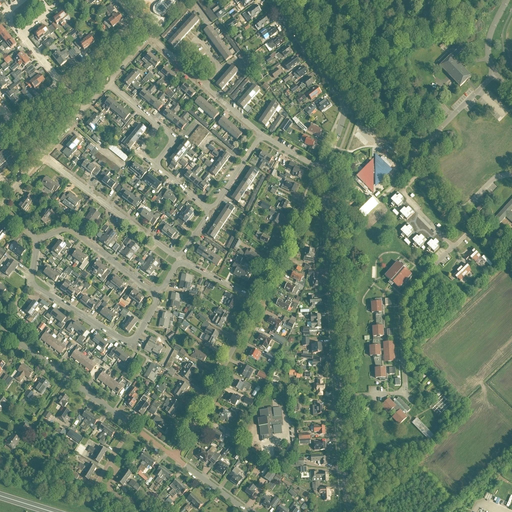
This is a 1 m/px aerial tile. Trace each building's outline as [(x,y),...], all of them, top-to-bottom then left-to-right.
[(74,0),(70,0),(62,7),(64,10),(69,7),(70,8),(77,2),(74,0)] [(162,0),(163,0),(162,2),(161,3),(160,3),(159,4),(158,5),(157,7),(156,8),(156,9),(156,10),(156,11),(157,12),(160,15),(162,17),(178,0),(162,0)] [(252,0),(246,0),(241,4),(242,6),(239,8),(241,11),(244,8),(244,9),(254,2),(252,0)] [(220,10),(215,4),(210,8),(214,14),(220,10)] [(123,20),(119,14),(116,16),(113,12),(115,10),(111,5),(106,9),(118,24),(123,20)] [(251,20),(261,13),(258,9),(258,8),(257,7),(256,6),(246,14),(251,20)] [(106,9),(104,10),(109,16),(108,16),(111,20),(108,22),(107,21),(104,23),(109,29),(112,27),(113,28),(118,24),(106,9)] [(220,19),(227,14),(225,10),(222,12),(220,10),(215,13),(220,19)] [(57,15),(65,26),(71,21),(66,15),(65,16),(61,12),(57,15)] [(65,26),(57,15),(52,19),(57,25),(59,23),(63,27),(65,26)] [(95,24),(91,19),(89,16),(85,20),(87,23),(89,21),(92,26),(95,24)] [(189,20),(195,26),(199,21),(193,16),(189,20)] [(255,24),(257,26),(255,28),(258,31),(259,30),(260,30),(265,25),(269,23),(268,22),(267,20),(264,17),(255,24)] [(189,20),(185,25),(191,30),(195,26),(189,20)] [(228,31),(235,26),(231,22),(225,26),(228,31)] [(185,25),(181,30),(187,35),(191,30),(185,25)] [(43,26),(38,30),(46,38),(50,35),(51,35),(53,34),(49,29),(47,30),(43,26)] [(207,37),(214,32),(210,27),(204,32),(207,37)] [(267,33),(266,32),(265,31),(264,30),(257,35),(258,36),(261,34),(265,40),(270,37),(270,38),(277,33),(276,33),(276,32),(275,31),(275,30),(273,28),(267,33)] [(38,30),(34,33),(36,36),(35,38),(38,41),(42,39),(45,41),(42,43),(46,48),(50,45),(38,30)] [(181,30),(177,34),(183,40),(187,35),(181,30)] [(0,36),(4,40),(9,36),(5,31),(0,35),(0,36)] [(214,32),(207,37),(211,42),(218,37),(214,32)] [(232,38),(236,43),(242,38),(239,33),(232,38)] [(79,38),(82,42),(80,45),(77,42),(75,44),(79,50),(82,48),(84,51),(90,47),(85,41),(82,37),(79,34),(78,35),(80,38),(79,38)] [(177,34),(172,39),(179,44),(183,40),(177,34)] [(0,49),(1,50),(13,41),(9,36),(4,40),(5,42),(2,45),(2,47),(0,48),(0,49)] [(90,36),(85,41),(90,47),(95,43),(90,36)] [(218,37),(211,42),(215,47),(221,42),(218,37)] [(269,46),(272,51),(276,47),(277,48),(278,48),(280,46),(284,43),(280,38),(272,44),(271,42),(267,44),(269,46)] [(175,49),(179,44),(172,39),(168,43),(175,49)] [(6,51),(10,48),(11,50),(17,45),(13,41),(1,50),(1,51),(2,52),(5,50),(6,51)] [(221,42),(215,47),(219,52),(225,47),(221,42)] [(460,88),(471,77),(466,72),(465,73),(455,62),(456,61),(454,59),(462,52),(456,46),(438,63),(441,66),(440,67),(445,72),(446,71),(456,81),(455,82),(460,88)] [(225,47),(219,52),(222,57),(229,52),(225,47)] [(287,56),(291,53),(291,52),(289,50),(289,49),(287,48),(275,56),(278,61),(280,60),(281,61),(285,58),(286,58),(288,57),(287,56)] [(61,55),(59,52),(56,49),(53,52),(56,55),(53,57),(57,62),(69,53),(67,50),(61,55)] [(69,53),(57,62),(61,67),(67,63),(65,60),(69,57),(68,57),(69,56),(71,58),(76,55),(72,50),(69,53)] [(233,57),(229,52),(222,57),(226,62),(233,57)] [(12,70),(27,58),(23,53),(17,57),(15,60),(17,63),(16,63),(16,64),(13,66),(14,67),(11,70),(12,70)] [(146,69),(155,58),(150,54),(145,59),(148,62),(146,64),(147,65),(144,67),(146,69)] [(13,72),(16,69),(19,67),(19,68),(23,65),(25,67),(30,63),(27,58),(12,70),(13,72)] [(151,68),(153,66),(155,68),(160,63),(155,58),(146,69),(148,70),(150,68),(151,68)] [(296,66),(300,63),(295,58),(284,66),(289,71),(293,68),(294,68),(296,67),(296,66)] [(28,70),(32,75),(35,73),(37,72),(32,66),(28,70)] [(228,71),(234,77),(239,72),(233,67),(228,71)] [(161,73),(166,78),(171,72),(166,68),(161,73)] [(300,79),(307,74),(303,68),(296,73),(294,75),(298,80),(300,79)] [(275,80),(281,75),(277,69),(270,74),(275,80)] [(33,87),(35,89),(36,91),(39,88),(38,87),(40,85),(35,79),(32,75),(28,70),(25,72),(28,74),(30,76),(29,77),(33,81),(30,83),(29,81),(26,84),(30,89),(33,87)] [(133,73),(128,78),(134,83),(136,85),(139,88),(141,86),(138,83),(138,82),(136,80),(138,77),(140,75),(136,71),(134,73),(133,73)] [(228,71),(224,76),(230,81),(234,77),(228,71)] [(176,77),(171,72),(166,78),(164,80),(162,83),(164,85),(166,82),(168,82),(170,84),(172,82),(176,77)] [(35,79),(40,85),(45,81),(40,75),(38,77),(35,73),(32,75),(35,79)] [(224,76),(220,81),(226,86),(230,81),(224,76)] [(288,76),(283,80),(285,84),(291,80),(288,76)] [(6,79),(0,83),(0,88),(1,90),(5,87),(6,89),(9,86),(7,82),(9,80),(7,78),(6,79)] [(128,78),(124,83),(125,84),(126,85),(127,86),(129,88),(131,85),(139,92),(141,89),(139,88),(136,85),(134,83),(128,78)] [(302,90),(304,88),(306,87),(309,89),(312,87),(311,86),(314,83),(310,78),(301,85),(302,85),(300,87),(302,90)] [(162,83),(164,80),(163,79),(160,82),(159,80),(155,85),(158,87),(162,83)] [(222,91),(226,86),(220,81),(216,86),(222,91)] [(179,92),(181,90),(186,95),(190,89),(185,85),(183,88),(181,86),(177,90),(179,92)] [(250,90),(256,96),(260,91),(254,86),(250,90)] [(296,86),(290,90),(293,94),(298,90),(296,86)] [(154,87),(150,93),(148,95),(144,100),(149,104),(153,98),(150,96),(156,89),(154,87)] [(317,96),(321,93),(317,88),(307,95),(312,101),(315,98),(316,99),(318,97),(317,96)] [(6,96),(10,101),(15,97),(20,93),(18,91),(16,93),(14,89),(11,91),(12,92),(6,96)] [(190,89),(186,95),(191,99),(196,94),(190,89)] [(250,90),(245,95),(251,100),(256,96),(250,90)] [(144,100),(148,95),(144,91),(139,96),(144,100)] [(245,95),(241,100),(247,105),(251,100),(245,95)] [(296,100),(300,104),(306,99),(303,95),(296,100)] [(19,102),(15,97),(10,101),(14,106),(19,102)] [(153,98),(149,104),(154,108),(158,102),(153,98)] [(200,109),(205,102),(200,98),(195,104),(200,109)] [(110,109),(115,103),(110,99),(105,105),(110,109)] [(243,110),(247,105),(241,100),(237,104),(243,110)] [(326,109),(330,106),(330,105),(330,104),(329,103),(328,103),(326,100),(317,107),(321,112),(324,111),(325,111),(326,110),(326,109)] [(163,106),(158,102),(154,108),(158,111),(163,106)] [(205,102),(200,109),(205,113),(210,107),(205,102)] [(269,107),(276,112),(279,107),(273,102),(269,107)] [(115,103),(110,109),(115,113),(120,107),(115,103)] [(309,116),(317,108),(313,104),(309,108),(308,107),(305,110),(306,111),(305,112),(309,116)] [(120,107),(115,113),(120,117),(125,111),(120,107)] [(174,107),(170,112),(167,110),(163,115),(168,119),(174,112),(176,113),(178,111),(174,107)] [(210,107),(205,113),(210,117),(215,111),(210,107)] [(269,107),(266,112),(272,117),(276,112),(269,107)] [(120,117),(116,122),(118,123),(122,119),(125,122),(130,116),(125,111),(120,117)] [(219,115),(215,111),(210,117),(214,121),(219,115)] [(172,123),(177,118),(174,116),(176,113),(174,112),(168,119),(172,123)] [(266,112),(262,117),(269,122),(272,117),(266,112)] [(102,113),(99,116),(98,115),(96,117),(95,116),(91,120),(98,127),(104,121),(107,118),(108,118),(105,115),(102,113)] [(177,127),(187,114),(186,113),(179,120),(177,118),(172,123),(177,127)] [(188,123),(185,121),(189,116),(187,114),(177,127),(182,131),(183,129),(186,131),(190,126),(187,124),(188,123)] [(265,127),(269,122),(262,117),(258,123),(265,127)] [(223,128),(228,122),(223,118),(218,124),(223,128)] [(287,130),(292,123),(287,119),(282,126),(287,130)] [(94,131),(98,127),(91,120),(87,125),(88,126),(87,128),(92,132),(94,130),(94,131)] [(478,138),(443,174),(462,192),(478,176),(484,178),(487,174),(489,170),(482,163),(486,159),(484,157),(484,155),(487,151),(488,158),(493,157),(489,154),(493,146),(504,145),(511,148),(511,128),(509,127),(503,140),(497,134),(501,127),(487,120),(480,127),(477,125),(471,131),(478,138)] [(228,122),(223,128),(227,133),(233,126),(228,122)] [(297,126),(306,132),(308,130),(304,128),(304,127),(299,123),(297,126)] [(319,136),(322,131),(318,129),(318,128),(311,124),(307,131),(315,134),(319,136)] [(135,129),(142,135),(146,130),(141,126),(138,128),(136,127),(135,129)] [(233,126),(227,133),(232,137),(238,131),(233,126)] [(123,131),(117,127),(114,131),(119,135),(118,136),(119,136),(120,134),(123,131)] [(142,135),(135,129),(133,131),(135,132),(132,135),(138,140),(142,135)] [(242,135),(238,131),(232,137),(237,141),(242,135)] [(134,145),(138,140),(132,135),(128,140),(134,145)] [(314,145),(315,142),(310,139),(309,138),(303,136),(301,142),(305,144),(312,148),(313,147),(314,147),(314,145)] [(75,138),(71,143),(76,147),(78,145),(79,146),(83,142),(78,137),(76,139),(75,138)] [(128,140),(124,146),(123,144),(121,146),(125,150),(127,148),(130,151),(134,145),(128,140)] [(193,153),(190,151),(193,148),(191,146),(185,141),(181,146),(187,151),(189,152),(187,154),(190,156),(193,153)] [(67,148),(63,153),(69,159),(78,149),(76,147),(71,143),(66,147),(67,148)] [(181,146),(178,151),(183,155),(187,151),(181,146)] [(0,175),(3,173),(2,171),(7,167),(12,173),(18,169),(13,162),(12,162),(11,161),(9,159),(10,158),(4,151),(0,154),(0,175)] [(178,151),(174,155),(179,160),(183,155),(178,151)] [(215,151),(213,153),(218,156),(220,158),(226,163),(230,158),(224,153),(222,156),(215,151)] [(264,161),(268,155),(262,152),(259,158),(264,161)] [(170,160),(173,163),(171,165),(175,169),(178,166),(177,165),(179,163),(182,165),(185,162),(183,160),(181,162),(179,160),(174,155),(170,160)] [(273,159),(268,155),(264,161),(262,164),(264,165),(266,163),(269,165),(268,167),(271,169),(274,163),(271,162),(273,159)] [(392,166),(382,157),(380,159),(375,155),(375,164),(373,166),(373,162),(357,178),(359,180),(357,183),(366,192),(368,189),(373,194),(373,184),(375,182),(375,186),(391,171),(389,168),(392,166)] [(87,161),(85,159),(84,157),(79,163),(83,166),(82,167),(82,168),(81,168),(83,170),(85,170),(87,171),(91,165),(86,162),(87,161)] [(217,163),(223,167),(226,163),(220,158),(217,163)] [(211,166),(213,168),(219,172),(223,167),(217,163),(216,162),(213,165),(213,164),(211,166)] [(294,177),(295,178),(300,180),(303,173),(299,171),(299,170),(296,168),(296,165),(291,163),(288,170),(293,172),(293,173),(293,174),(293,175),(293,176),(294,177)] [(131,170),(136,173),(140,168),(136,164),(134,166),(132,164),(128,170),(130,171),(131,170)] [(95,169),(91,165),(87,171),(91,175),(92,173),(94,175),(99,169),(97,168),(95,169)] [(140,168),(136,173),(140,177),(139,178),(141,180),(145,175),(144,173),(145,172),(140,168)] [(219,172),(213,168),(209,173),(215,177),(219,172)] [(248,174),(255,178),(259,173),(252,168),(248,174)] [(107,178),(108,176),(110,173),(108,172),(106,174),(103,172),(99,178),(102,180),(101,180),(103,182),(102,183),(107,187),(111,181),(107,178)] [(189,181),(194,175),(189,172),(184,177),(189,181)] [(248,174),(245,179),(252,183),(255,178),(248,174)] [(194,175),(189,181),(194,185),(198,179),(194,175)] [(56,192),(60,187),(57,185),(56,185),(47,178),(42,184),(52,192),(54,190),(56,192)] [(152,187),(157,182),(152,178),(151,179),(149,178),(145,183),(147,185),(151,188),(152,187)] [(198,179),(194,185),(199,188),(203,183),(198,179)] [(245,179),(241,184),(248,189),(252,183),(245,179)] [(297,187),(292,184),(293,183),(287,180),(285,179),(281,189),(288,192),(289,191),(294,193),(297,187)] [(141,183),(138,180),(133,187),(136,190),(141,183)] [(116,185),(111,181),(107,187),(112,190),(113,189),(115,190),(119,185),(117,183),(116,185)] [(157,182),(152,187),(151,188),(155,192),(156,192),(158,194),(162,188),(160,187),(162,185),(157,182)] [(208,187),(203,183),(199,188),(203,192),(208,187)] [(241,184),(238,189),(245,194),(248,189),(241,184)] [(131,196),(129,195),(130,193),(124,188),(119,194),(123,197),(122,198),(127,202),(131,196)] [(238,189),(234,194),(241,199),(245,194),(238,189)] [(166,191),(163,195),(161,193),(158,197),(162,201),(164,199),(168,202),(169,201),(174,195),(169,191),(168,193),(166,191)] [(57,192),(52,199),(54,201),(60,194),(57,192)] [(30,200),(32,197),(27,193),(24,197),(25,197),(18,207),(24,211),(32,202),(30,200)] [(401,202),(404,200),(399,195),(400,195),(398,193),(390,200),(393,203),(391,205),(393,207),(395,205),(398,208),(403,204),(401,202)] [(238,204),(241,199),(234,194),(231,200),(238,204)] [(65,195),(60,201),(64,203),(63,204),(74,212),(77,208),(76,207),(80,202),(70,195),(68,198),(65,195)] [(178,199),(174,195),(169,201),(173,204),(172,206),(174,207),(179,202),(177,200),(178,199)] [(133,204),(135,206),(137,208),(142,202),(139,200),(137,199),(136,200),(131,196),(127,202),(132,206),(133,204)] [(281,211),(283,210),(285,211),(289,204),(284,201),(285,200),(279,197),(278,201),(283,203),(282,206),(279,204),(277,209),(281,211)] [(378,205),(369,197),(356,209),(365,218),(378,205)] [(511,199),(496,218),(502,223),(507,218),(511,222),(511,199)] [(271,207),(263,202),(260,207),(269,212),(271,207)] [(485,206),(483,203),(476,210),(479,212),(485,206)] [(224,210),(231,214),(234,209),(228,205),(224,210)] [(145,220),(152,212),(147,208),(146,209),(142,206),(137,211),(142,215),(141,216),(145,220)] [(194,215),(192,213),(193,212),(188,207),(186,209),(188,211),(185,215),(182,213),(190,219),(191,220),(194,215)] [(53,215),(55,212),(50,208),(48,211),(46,209),(38,219),(44,224),(52,214),(53,215)] [(400,218),(402,220),(404,218),(407,221),(415,213),(413,211),(412,212),(408,208),(406,210),(404,208),(399,213),(402,216),(400,218)] [(89,216),(96,222),(101,216),(92,209),(90,212),(91,213),(89,216)] [(224,210),(221,215),(228,220),(231,214),(224,210)] [(277,225),(281,218),(277,216),(278,214),(273,211),(270,215),(274,218),(272,222),(277,225)] [(152,212),(145,220),(150,223),(154,226),(160,218),(156,215),(152,212)] [(181,217),(176,223),(182,227),(185,223),(186,224),(190,219),(182,213),(180,216),(181,217)] [(221,215),(217,220),(224,225),(228,220),(221,215)] [(96,222),(89,216),(87,219),(85,218),(83,221),(92,228),(96,222)] [(217,220),(214,225),(221,230),(224,225),(217,220)] [(167,236),(172,229),(163,222),(159,228),(163,231),(162,233),(167,236)] [(411,233),(414,231),(409,226),(410,226),(408,224),(400,231),(403,234),(401,236),(403,238),(405,236),(408,239),(413,234),(411,233)] [(214,225),(210,231),(217,235),(221,230),(214,225)] [(113,242),(118,236),(106,227),(103,231),(106,233),(106,232),(108,233),(105,236),(113,242)] [(172,229),(167,236),(171,240),(173,238),(174,240),(179,234),(176,232),(175,234),(171,231),(173,229),(172,229)] [(214,240),(217,235),(210,231),(207,236),(214,240)] [(256,236),(259,238),(261,239),(260,241),(267,244),(270,239),(261,234),(258,233),(256,236)] [(111,245),(114,248),(113,250),(116,253),(120,247),(113,242),(105,236),(103,239),(102,238),(99,241),(108,248),(111,245)] [(420,249),(428,241),(426,239),(425,240),(421,236),(419,238),(417,236),(412,241),(415,244),(413,246),(415,248),(417,246),(420,249)] [(127,240),(124,244),(127,246),(126,248),(127,249),(135,255),(139,249),(127,240)] [(236,240),(231,249),(237,252),(241,243),(236,240)] [(435,253),(442,245),(441,243),(440,244),(436,240),(433,242),(432,240),(427,245),(430,248),(428,250),(430,252),(432,250),(435,253)] [(55,246),(65,254),(67,252),(64,249),(66,247),(70,249),(72,247),(66,243),(65,245),(60,241),(55,246)] [(21,257),(25,251),(17,245),(18,244),(15,242),(9,249),(21,257)] [(65,254),(55,246),(52,251),(57,255),(55,257),(60,262),(62,259),(59,256),(61,253),(64,256),(65,254)] [(202,257),(206,250),(201,247),(196,253),(202,257)] [(306,248),(304,261),(312,263),(314,264),(315,258),(313,258),(314,250),(309,249),(310,249),(306,248)] [(123,251),(121,254),(130,261),(135,255),(127,249),(125,252),(123,251)] [(469,252),(463,258),(466,261),(469,258),(473,261),(473,260),(475,262),(481,257),(472,249),(469,252)] [(206,250),(202,257),(207,260),(211,253),(206,250)] [(249,250),(248,250),(244,257),(250,260),(250,259),(257,263),(257,262),(258,262),(259,260),(259,259),(260,257),(256,255),(253,253),(253,252),(249,250)] [(76,264),(83,255),(78,251),(74,256),(72,254),(68,260),(69,261),(72,257),(76,260),(74,262),(76,264)] [(211,253),(207,260),(212,264),(216,257),(211,253)] [(83,255),(76,264),(77,266),(80,263),(83,265),(80,269),(82,271),(86,265),(84,264),(88,259),(83,255)] [(222,260),(216,257),(212,264),(217,267),(222,260)] [(155,271),(158,267),(158,268),(161,265),(160,264),(151,258),(146,264),(155,271)] [(18,266),(16,264),(11,260),(6,266),(1,271),(8,277),(14,269),(15,270),(18,266)] [(236,262),(234,264),(232,270),(236,272),(234,275),(248,282),(252,274),(240,267),(241,265),(236,262)] [(92,267),(88,272),(90,273),(92,269),(95,272),(94,274),(96,275),(96,276),(98,274),(103,267),(98,263),(94,268),(92,267)] [(398,263),(396,264),(385,277),(391,282),(389,284),(392,286),(393,284),(399,289),(407,280),(409,281),(413,277),(406,270),(407,268),(405,266),(403,268),(398,263)] [(155,271),(146,264),(142,270),(151,277),(155,271)] [(461,266),(458,269),(466,276),(471,271),(469,269),(470,268),(466,264),(463,268),(461,266)] [(44,274),(50,278),(57,269),(55,268),(53,271),(49,268),(46,265),(44,269),(47,271),(44,274)] [(98,274),(100,275),(103,277),(100,281),(102,283),(108,276),(106,274),(108,270),(103,267),(98,274)] [(62,282),(67,274),(68,274),(71,270),(69,268),(65,273),(64,275),(57,269),(50,278),(55,283),(58,279),(62,282)] [(466,276),(458,269),(455,272),(457,273),(454,276),(457,280),(458,279),(460,282),(466,276)] [(300,276),(294,272),(291,278),(297,281),(298,281),(300,283),(304,277),(301,275),(300,276)] [(316,280),(315,272),(309,272),(309,276),(311,276),(311,280),(312,280),(313,288),(316,288),(316,287),(320,287),(320,280),(316,280)] [(192,284),(192,281),(193,277),(182,275),(180,282),(192,284)] [(110,280),(106,286),(112,290),(113,289),(114,290),(121,281),(116,277),(112,282),(110,280)] [(120,297),(127,289),(125,287),(127,285),(121,281),(114,290),(116,292),(118,289),(121,291),(118,295),(120,297)] [(192,284),(180,282),(179,290),(190,292),(191,288),(192,284)] [(300,285),(299,287),(296,286),(295,287),(288,283),(285,289),(289,292),(288,292),(291,294),(291,293),(292,293),(293,292),(296,295),(299,290),(302,291),(304,288),(300,285)] [(67,295),(74,286),(72,285),(70,287),(65,284),(61,290),(67,295)] [(76,288),(74,291),(73,290),(75,287),(74,286),(67,295),(72,299),(74,296),(77,298),(82,292),(76,288)] [(130,292),(128,294),(124,300),(127,301),(129,298),(134,301),(140,295),(135,291),(132,294),(130,292)] [(235,302),(231,300),(233,297),(226,293),(225,294),(226,295),(225,296),(224,297),(227,299),(225,302),(225,303),(224,305),(227,307),(232,309),(235,302)] [(183,296),(172,294),(170,301),(181,303),(183,296)] [(140,295),(134,301),(132,304),(135,306),(137,303),(139,305),(137,308),(139,310),(144,304),(142,302),(145,299),(140,295)] [(203,298),(197,295),(195,301),(201,304),(203,298)] [(86,307),(93,298),(91,297),(89,299),(85,296),(81,302),(86,307)] [(321,299),(314,299),(314,296),(310,297),(310,308),(314,308),(314,305),(321,305),(321,304),(321,303),(322,303),(321,300),(321,299)] [(99,302),(96,305),(92,302),(95,299),(93,298),(86,307),(92,311),(94,308),(96,310),(102,304),(99,302)] [(279,299),(277,304),(280,306),(283,309),(284,308),(288,311),(289,308),(292,309),(293,307),(296,309),(300,302),(294,299),(294,300),(292,304),(288,301),(287,301),(286,303),(279,299)] [(375,303),(372,303),(372,305),(372,306),(372,313),(376,313),(376,321),(376,327),(382,327),(383,327),(383,330),(384,330),(383,309),(382,300),(381,300),(381,299),(376,300),(375,300),(375,303)] [(42,311),(45,306),(41,303),(39,305),(34,301),(30,307),(36,312),(38,308),(42,311)] [(180,311),(181,303),(170,301),(169,309),(180,311)] [(33,316),(36,312),(30,307),(25,313),(30,317),(28,319),(33,323),(36,318),(33,316)] [(106,319),(113,310),(112,309),(110,312),(105,308),(101,314),(106,319)] [(219,309),(218,312),(215,311),(214,313),(215,314),(218,316),(217,318),(218,319),(225,322),(228,316),(222,313),(223,311),(219,309)] [(57,320),(61,314),(55,310),(52,315),(50,313),(46,317),(50,321),(53,317),(57,320)] [(115,311),(113,310),(106,319),(112,323),(117,317),(113,314),(115,311)] [(162,313),(160,320),(171,323),(173,323),(174,319),(172,319),(173,315),(162,313)] [(67,319),(61,314),(57,320),(60,323),(58,326),(62,329),(65,325),(63,323),(67,319)] [(208,319),(200,314),(198,316),(206,322),(208,319)] [(278,320),(278,321),(271,317),(268,323),(273,326),(271,331),(276,334),(282,322),(278,320)] [(295,322),(285,317),(282,323),(284,324),(283,327),(290,331),(291,329),(292,330),(295,322)] [(126,320),(125,321),(133,328),(138,323),(132,318),(129,322),(126,320)] [(215,325),(222,329),(225,322),(218,319),(217,318),(216,321),(214,320),(212,323),(213,324),(214,324),(215,325)] [(171,323),(160,320),(159,328),(170,330),(171,323)] [(133,328),(125,321),(123,323),(126,325),(123,329),(129,334),(133,328)] [(74,326),(72,324),(67,330),(71,333),(74,330),(78,333),(82,327),(77,323),(74,326)] [(84,344),(83,343),(86,338),(84,336),(88,332),(82,327),(78,333),(81,336),(78,339),(79,340),(77,342),(82,346),(84,344)] [(376,327),(373,328),(373,335),(374,341),(379,340),(380,340),(380,337),(382,337),(384,337),(384,330),(383,330),(383,327),(382,327),(376,327)] [(40,340),(45,344),(51,337),(50,336),(47,334),(50,330),(48,328),(45,333),(46,333),(40,340)] [(304,337),(310,337),(310,328),(303,328),(303,329),(301,329),(302,333),(303,333),(304,337)] [(204,334),(209,337),(216,340),(219,334),(212,330),(211,332),(207,329),(204,334)] [(45,344),(50,348),(56,340),(55,340),(52,337),(54,335),(52,334),(50,336),(51,337),(45,344)] [(265,350),(269,343),(269,344),(271,340),(268,338),(269,338),(261,334),(258,340),(262,342),(260,346),(265,350)] [(275,335),(273,339),(283,344),(285,341),(275,335)] [(99,346),(103,341),(97,336),(94,341),(91,339),(88,343),(93,347),(95,343),(99,346)] [(216,340),(209,337),(207,336),(204,341),(206,342),(206,343),(212,346),(216,340)] [(50,348),(55,352),(61,344),(60,343),(57,341),(59,339),(57,337),(55,340),(56,340),(50,348)] [(156,340),(151,337),(145,350),(151,354),(156,346),(153,344),(153,343),(154,343),(156,340)] [(373,347),(370,347),(370,357),(373,357),(376,369),(382,369),(381,357),(381,347),(380,341),(380,340),(379,340),(374,341),(373,347)] [(60,356),(66,348),(62,345),(64,342),(62,341),(60,343),(61,344),(55,352),(60,356)] [(109,345),(103,341),(99,346),(103,349),(100,352),(104,356),(108,351),(105,350),(109,345)] [(384,356),(383,356),(384,360),(388,360),(388,362),(391,362),(391,359),(394,359),(393,343),(393,342),(387,343),(387,345),(384,345),(384,356)] [(156,346),(151,354),(158,358),(163,348),(157,344),(156,346)] [(318,353),(323,353),(322,344),(311,345),(311,354),(318,354),(318,353)] [(76,351),(70,358),(75,362),(81,354),(80,353),(77,351),(79,349),(77,347),(75,350),(76,351)] [(176,347),(174,350),(185,356),(187,353),(182,350),(182,351),(176,347)] [(118,361),(120,359),(124,354),(119,349),(117,351),(115,349),(109,356),(114,360),(115,359),(118,361)] [(204,363),(207,356),(195,350),(191,357),(195,359),(196,358),(204,363)] [(249,357),(257,361),(261,354),(253,350),(249,357)] [(82,351),(80,353),(81,354),(75,362),(81,366),(86,358),(85,357),(82,355),(84,353),(82,351)] [(124,354),(120,359),(123,362),(121,365),(125,369),(128,365),(126,363),(130,358),(124,354)] [(277,359),(267,354),(265,357),(273,362),(272,364),(274,365),(277,359)] [(87,355),(85,357),(86,358),(81,366),(86,370),(92,362),(90,361),(87,359),(89,356),(87,355)] [(92,359),(90,361),(92,362),(86,370),(91,373),(97,366),(92,362),(94,360),(92,359)] [(320,368),(323,368),(323,360),(317,360),(317,361),(312,361),(312,368),(315,368),(316,372),(315,372),(320,372),(320,371),(320,368)] [(189,363),(187,366),(185,364),(182,367),(185,370),(193,375),(195,372),(197,369),(189,363)] [(151,364),(148,370),(156,375),(158,372),(159,373),(161,370),(151,364)] [(29,379),(33,373),(27,368),(23,365),(18,372),(20,373),(15,379),(21,383),(25,377),(29,379)] [(248,380),(253,371),(249,369),(250,369),(244,366),(239,376),(245,378),(248,380)] [(376,369),(375,369),(375,372),(376,379),(379,379),(379,381),(387,380),(387,377),(386,369),(384,369),(382,369),(376,369)] [(97,380),(102,384),(108,377),(107,376),(104,374),(106,371),(104,370),(102,373),(97,380)] [(156,375),(148,370),(144,377),(154,383),(158,376),(156,375)] [(185,370),(183,373),(181,376),(189,381),(191,379),(191,378),(193,375),(185,370)] [(260,372),(257,376),(265,380),(268,376),(260,372)] [(108,377),(102,384),(107,388),(113,380),(112,380),(109,377),(111,375),(108,373),(107,376),(108,377)] [(107,388),(112,392),(118,384),(117,383),(114,381),(116,379),(114,377),(112,380),(113,380),(107,388)] [(13,382),(9,379),(2,389),(6,392),(13,382)] [(47,388),(50,385),(43,380),(40,384),(39,384),(35,389),(42,395),(47,388)] [(117,396),(123,388),(119,385),(121,383),(119,381),(117,383),(118,384),(112,392),(117,396)] [(179,385),(177,388),(184,393),(187,390),(189,387),(181,381),(179,384),(179,385)] [(236,382),(233,388),(239,391),(242,392),(244,388),(249,391),(252,386),(244,382),(242,385),(236,382)] [(35,388),(32,386),(25,396),(26,397),(25,398),(29,401),(30,400),(35,395),(32,392),(35,388)] [(137,391),(134,388),(128,396),(131,399),(127,405),(129,406),(129,407),(131,408),(132,408),(137,402),(134,400),(136,397),(133,395),(137,391)] [(184,393),(177,388),(175,391),(174,391),(172,394),(181,399),(183,396),(182,396),(184,393)] [(145,397),(147,396),(150,391),(149,390),(140,401),(143,403),(136,412),(142,416),(144,413),(149,406),(146,404),(149,400),(145,397)] [(68,403),(66,402),(69,399),(63,394),(57,403),(63,408),(57,417),(66,423),(70,417),(69,417),(71,413),(65,408),(68,403)] [(227,397),(225,401),(232,405),(233,404),(235,406),(237,401),(238,402),(240,398),(235,396),(234,398),(229,395),(228,398),(227,397)] [(254,402),(246,397),(243,403),(251,407),(254,402)] [(166,404),(176,411),(178,408),(179,408),(181,405),(173,399),(171,402),(167,399),(165,403),(166,404)] [(396,401),(395,400),(393,401),(395,402),(393,404),(388,400),(381,406),(388,413),(393,409),(397,413),(393,418),(399,425),(406,418),(402,414),(404,412),(406,414),(407,413),(410,410),(408,408),(399,399),(396,401)] [(323,406),(320,406),(319,402),(314,403),(315,409),(317,409),(317,415),(324,415),(323,406)] [(174,414),(176,411),(166,404),(162,410),(164,411),(164,412),(172,417),(174,414)] [(158,410),(153,406),(149,412),(154,416),(158,410)] [(219,416),(221,417),(220,420),(220,421),(223,422),(224,422),(225,420),(228,422),(232,415),(235,416),(236,413),(237,410),(233,407),(230,413),(223,409),(221,413),(220,413),(219,413),(218,414),(219,416)] [(283,443),(281,420),(281,410),(263,411),(255,411),(257,445),(257,447),(261,447),(274,446),(280,446),(282,446),(283,446),(283,445),(283,443)] [(83,429),(92,416),(86,411),(83,417),(87,420),(84,423),(84,422),(81,427),(83,429)] [(47,412),(43,417),(49,421),(52,416),(47,412)] [(98,420),(92,416),(83,429),(85,430),(91,423),(95,425),(98,420)] [(412,423),(429,441),(434,436),(416,418),(412,423)] [(168,429),(169,428),(165,425),(165,424),(158,419),(155,422),(158,424),(157,426),(159,428),(159,429),(161,430),(162,430),(165,433),(166,432),(168,430),(168,429)] [(23,423),(19,429),(24,433),(29,427),(23,423)] [(98,439),(101,440),(109,428),(103,424),(99,429),(104,432),(102,435),(101,434),(98,439)] [(325,435),(325,434),(326,434),(326,431),(325,431),(325,427),(320,428),(319,426),(314,426),(314,433),(319,433),(320,435),(325,435)] [(115,433),(109,428),(101,440),(99,443),(103,446),(106,443),(103,441),(106,438),(106,437),(107,435),(112,438),(115,433)] [(212,429),(211,431),(210,431),(209,431),(209,432),(209,433),(208,433),(208,434),(209,434),(209,435),(218,440),(222,433),(216,430),(216,431),(212,429)] [(71,430),(67,436),(78,444),(82,439),(71,430)] [(14,449),(15,450),(16,448),(15,447),(21,440),(13,435),(10,439),(9,439),(7,441),(8,441),(6,445),(14,450),(14,449)] [(326,451),(325,443),(320,443),(320,442),(314,442),(314,446),(315,451),(320,451),(326,451)] [(95,450),(91,447),(86,444),(85,446),(89,449),(94,452),(95,450)] [(213,444),(206,453),(201,450),(196,456),(200,459),(202,457),(204,458),(205,457),(206,458),(208,455),(212,458),(215,453),(214,453),(213,453),(217,447),(213,444)] [(81,455),(86,449),(80,445),(76,452),(81,455)] [(228,446),(218,460),(220,462),(223,458),(224,459),(228,454),(232,449),(228,446)] [(101,448),(97,454),(103,457),(106,451),(101,448)] [(97,454),(94,452),(89,449),(87,452),(92,455),(91,456),(95,458),(93,461),(99,464),(103,457),(97,454)] [(202,457),(200,459),(206,463),(208,460),(210,461),(211,459),(216,463),(221,456),(218,454),(218,455),(215,453),(212,458),(208,455),(206,458),(205,457),(204,458),(202,457)] [(140,471),(150,458),(144,454),(140,459),(144,462),(142,465),(138,470),(139,470),(138,472),(139,473),(140,471)] [(311,462),(318,462),(318,465),(319,465),(321,465),(321,466),(327,466),(326,457),(321,458),(321,456),(311,457),(311,462)] [(150,458),(140,471),(142,473),(143,473),(146,469),(147,469),(149,466),(152,468),(156,463),(150,458)] [(221,462),(220,463),(218,467),(219,468),(216,471),(223,476),(226,472),(225,471),(229,467),(225,464),(224,464),(221,462)] [(91,465),(88,469),(86,468),(85,470),(87,471),(87,472),(92,475),(96,468),(91,465)] [(157,484),(167,471),(161,466),(155,475),(158,478),(155,482),(157,484)] [(80,475),(72,471),(71,470),(69,473),(71,474),(70,476),(73,478),(75,476),(76,476),(74,479),(77,480),(80,475)] [(127,471),(122,477),(127,480),(132,474),(127,471)] [(173,475),(167,471),(157,484),(160,486),(163,481),(165,477),(169,480),(173,475)] [(237,486),(240,482),(243,478),(233,471),(229,476),(233,478),(230,481),(237,486)] [(276,477),(268,471),(263,478),(270,484),(276,477)] [(316,471),(312,472),(312,479),(312,482),(316,483),(323,482),(328,482),(328,474),(317,474),(316,471)] [(88,481),(92,475),(87,472),(83,478),(88,481)] [(127,480),(122,477),(118,483),(123,486),(124,484),(126,485),(129,481),(127,480)] [(170,487),(173,490),(175,492),(178,489),(182,485),(177,479),(170,487)] [(141,486),(132,480),(129,485),(138,491),(141,486)] [(333,489),(331,490),(331,488),(319,489),(320,491),(319,491),(318,483),(312,484),(313,489),(314,489),(314,494),(320,493),(320,494),(323,494),(323,497),(324,497),(324,501),(330,501),(329,492),(333,492),(333,489)] [(188,490),(182,485),(178,489),(175,492),(171,496),(174,498),(177,495),(179,496),(181,492),(183,495),(188,490)] [(256,489),(251,485),(245,492),(252,497),(256,492),(254,491),(256,489)] [(188,499),(193,504),(197,500),(192,494),(188,499)] [(269,510),(271,507),(275,510),(280,502),(275,498),(273,501),(267,497),(268,496),(265,494),(262,500),(265,502),(263,505),(266,508),(266,509),(268,510),(269,510)] [(174,503),(171,500),(169,498),(164,503),(169,508),(174,503)] [(197,500),(193,504),(198,510),(203,505),(197,500)]
